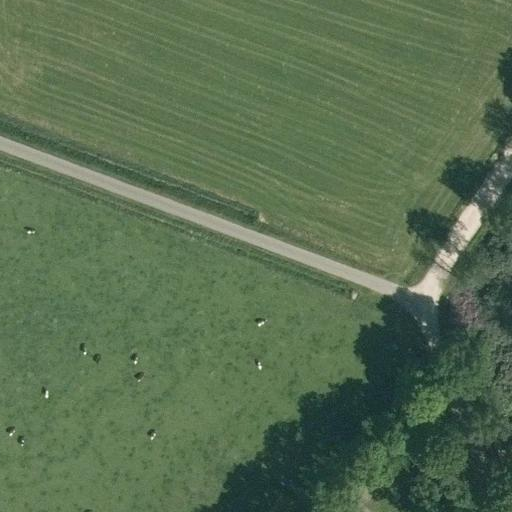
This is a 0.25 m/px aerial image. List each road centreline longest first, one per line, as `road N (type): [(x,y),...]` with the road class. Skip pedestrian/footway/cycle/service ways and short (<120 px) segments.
road 1 (unclassified): [(425,299),(0,143)]
road 2 (unclassified): [(494,511),(425,299)]
road 3 (unclassified): [(425,299),(511,166)]
